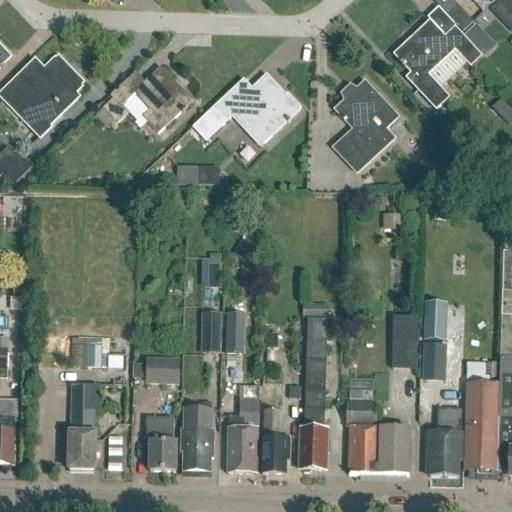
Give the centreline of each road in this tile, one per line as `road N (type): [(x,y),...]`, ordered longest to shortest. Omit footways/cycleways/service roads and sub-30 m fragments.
road 1 (residential): [(347,511),(0,501)]
road 2 (residential): [(22,0),(55,19),(300,25),(339,0)]
